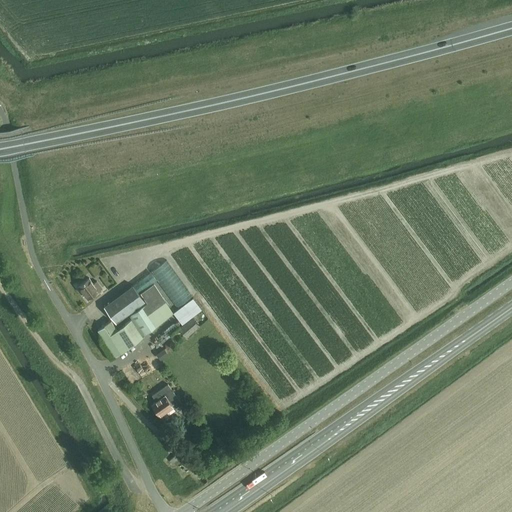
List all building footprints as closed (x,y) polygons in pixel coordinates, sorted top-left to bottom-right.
[(166,260),(133,284),(103,306),(116,323),(145,301),(138,292),(156,279),(177,307),(192,295),(166,260)] [(88,298),(101,288),(96,281),(93,284),(89,278),(78,286),(88,298)] [(111,320),(98,330),(114,357),(173,313),(154,284),(140,292),(147,302),(130,316),(132,318),(117,329),(111,320)] [(177,317),(196,302),(192,297),(173,313),(177,317)] [(196,311),(201,308),(198,305),(190,311),(192,313),(196,310),(196,311)] [(179,328),(186,337),(199,326),(192,317),(179,328)] [(173,349),(175,346),(174,342),(171,340),(167,340),(165,344),(165,347),(169,350),(173,349)] [(160,359),(167,353),(164,349),(157,354),(160,359)] [(151,395),(156,401),(152,404),(160,415),(173,406),(174,408),(182,403),(168,384),(151,395)] [(181,474),(188,470),(184,463),(177,467),(181,474)]
